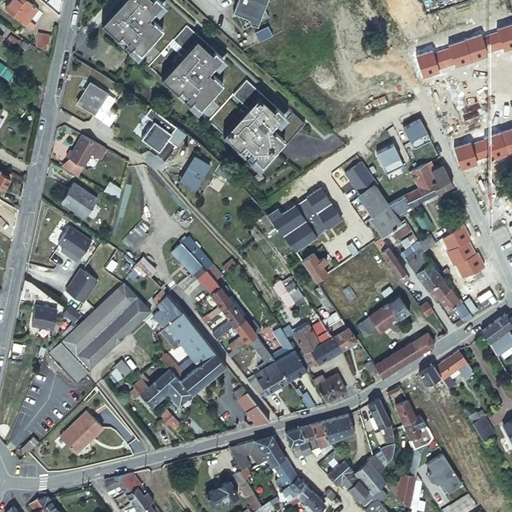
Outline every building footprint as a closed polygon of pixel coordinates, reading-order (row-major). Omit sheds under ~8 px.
[(36,9),(25,0),(10,0),(5,7),(25,23),(28,19),(36,9)] [(159,0),(120,0),(100,22),(117,38),(119,35),(126,41),(124,44),(129,49),(132,46),(140,53),(162,28),(153,19),(152,20),(148,17),(161,2),(159,0)] [(274,0),(237,0),(237,2),(241,11),(236,13),(237,14),(243,29),(269,17),(264,8),(266,3),(274,0)] [(172,39),(186,24),(161,2),(148,17),(152,20),(153,19),(162,28),(140,53),(132,46),(129,49),(148,66),(172,39)] [(241,11),(237,2),(232,13),(237,14),(236,13),(241,11)] [(32,28),(35,24),(28,19),(25,23),(32,28)] [(223,57),(186,24),(172,39),(185,50),(161,78),(177,93),(180,90),(187,96),(184,99),(189,104),(192,101),(200,109),(223,82),(214,74),(213,75),(210,71),(223,57)] [(53,33),(39,30),(36,44),(50,48),(53,33)] [(8,39),(19,47),(24,40),(12,32),(8,39)] [(117,38),(124,44),(126,41),(119,35),(117,38)] [(172,39),(148,66),(161,78),(185,50),(172,39)] [(234,93),(247,78),(223,57),(210,71),(213,75),(214,74),(223,82),(200,109),(192,101),(189,104),(208,122),(234,93)] [(14,72),(0,61),(0,73),(8,79),(14,72)] [(247,78),(234,93),(247,105),(221,133),(261,170),(301,124),(289,113),(275,129),(271,126),(284,111),(247,78)] [(106,93),(90,82),(77,102),(93,113),(92,114),(108,124),(115,113),(100,103),(106,93)] [(177,93),(184,99),(187,96),(180,90),(177,93)] [(234,93),(208,122),(221,133),(247,105),(234,93)] [(175,126),(149,108),(144,115),(152,121),(140,138),(158,151),(166,139),(176,146),(184,133),(175,126)] [(429,139),(418,118),(402,127),(412,148),(429,139)] [(97,142),(82,134),(73,151),(71,150),(67,157),(69,158),(82,165),(84,166),(92,152),(100,157),(106,147),(97,142)] [(403,165),(392,144),(374,153),(385,174),(403,165)] [(208,164),(193,155),(179,179),(194,188),(208,164)] [(69,158),(63,168),(76,176),(82,165),(69,158)] [(436,191),(452,183),(442,164),(434,168),(431,160),(408,169),(417,188),(422,186),(427,197),(437,192),(436,191)] [(388,203),(375,186),(377,184),(360,162),(344,175),(377,218),(374,220),(384,234),(403,221),(399,217),(408,211),(406,208),(396,213),(388,203)] [(224,176),(227,171),(220,163),(215,171),(224,176)] [(0,186),(3,188),(9,178),(0,172),(0,171),(1,170),(0,170),(0,186)] [(97,198),(73,183),(62,202),(85,216),(97,198)] [(120,191),(109,185),(105,192),(118,200),(120,191)] [(406,208),(427,197),(422,186),(417,188),(400,197),(388,203),(396,213),(406,208)] [(264,212),(266,214),(282,233),(294,249),(343,215),(324,189),(286,215),(274,202),(262,210),(264,212)] [(132,250),(151,230),(141,220),(121,239),(132,250)] [(69,226),(57,243),(79,258),(91,241),(69,226)] [(468,228),(455,237),(466,251),(478,242),(468,228)] [(419,240),(423,246),(425,249),(426,249),(437,241),(431,233),(425,236),(419,240)] [(215,281),(221,275),(188,235),(180,242),(200,264),(204,269),(209,274),(215,281)] [(380,237),(374,241),(377,247),(384,242),(380,237)] [(443,247),(453,261),(466,251),(455,237),(443,247)] [(418,239),(411,244),(401,251),(406,257),(408,255),(416,250),(423,246),(419,240),(418,239)] [(170,252),(191,273),(200,264),(180,242),(170,252)] [(384,242),(377,247),(384,256),(391,251),(384,242)] [(416,250),(408,255),(410,259),(423,250),(425,249),(423,246),(416,250)] [(439,268),(440,270),(453,261),(443,247),(430,256),(439,268)] [(410,259),(408,260),(422,280),(437,270),(423,250),(410,259)] [(409,278),(391,251),(384,256),(402,283),(409,278)] [(302,260),(316,281),(327,273),(313,252),(302,260)] [(113,256),(108,263),(114,267),(119,260),(113,256)] [(141,257),(134,263),(147,275),(153,269),(141,257)] [(200,264),(191,273),(195,277),(204,269),(200,264)] [(481,266),(471,273),(481,287),(491,279),(481,266)] [(201,282),(209,274),(204,269),(195,277),(201,282)] [(98,281),(81,270),(66,291),(83,303),(98,281)] [(437,270),(422,280),(428,288),(443,278),(437,270)] [(451,272),(445,277),(449,283),(455,279),(451,272)] [(462,280),(472,294),(481,287),(471,273),(462,280)] [(216,281),(215,281),(209,274),(201,282),(207,288),(216,281)] [(450,288),(443,278),(428,288),(435,298),(438,296),(450,288)] [(293,283),(285,288),(280,280),(272,284),(287,308),(303,298),(293,283)] [(452,288),(461,300),(462,302),(472,294),(462,280),(452,288)] [(219,286),(216,281),(207,288),(210,293),(209,294),(219,305),(206,315),(209,319),(219,312),(222,310),(232,302),(219,286)] [(74,382),(83,373),(150,311),(123,282),(103,301),(71,331),(68,328),(47,348),(50,351),(48,354),(74,382)] [(459,301),(450,288),(438,296),(447,310),(454,305),(461,315),(468,310),(462,302),(461,300),(459,301)] [(170,320),(180,311),(167,297),(165,295),(156,304),(170,320)] [(409,310),(399,295),(369,316),(377,326),(371,330),(374,334),(409,310)] [(425,315),(432,309),(427,301),(419,306),(425,315)] [(243,317),(232,302),(222,310),(231,321),(226,324),(225,324),(212,333),(215,338),(230,327),(243,317)] [(35,305),(31,325),(52,330),(56,310),(35,305)] [(68,306),(62,315),(74,323),(80,314),(68,306)] [(192,394),(225,365),(214,351),(181,310),(180,311),(170,320),(160,331),(174,349),(180,344),(193,360),(180,370),(166,353),(164,352),(158,358),(168,369),(169,368),(192,394)] [(219,312),(209,319),(208,319),(211,322),(221,315),(219,312)] [(511,324),(511,323),(508,318),(505,313),(481,331),(482,332),(494,354),(511,343),(511,337),(507,328),(510,326),(511,324)] [(249,325),(243,317),(230,327),(232,330),(235,328),(241,335),(228,345),(233,351),(246,341),(246,342),(249,340),(256,335),(249,325)] [(464,317),(454,324),(458,326),(466,321),(464,317)] [(334,335),(342,348),(357,340),(348,326),(347,327),(340,318),(325,327),(331,337),(334,335)] [(253,321),(249,325),(256,335),(261,331),(253,321)] [(316,350),(322,360),(324,359),(317,345),(320,343),(310,327),(308,323),(292,332),(299,343),(305,340),(312,352),(316,350)] [(336,352),(342,348),(334,335),(331,337),(325,327),(320,330),(316,323),(310,327),(320,343),(328,339),(336,352)] [(288,381),(306,370),(306,369),(298,356),(294,350),(285,336),(281,329),(273,333),(283,349),(289,353),(275,360),(280,367),(288,381)] [(378,371),(382,377),(432,346),(433,341),(427,332),(373,364),(378,371)] [(256,335),(249,340),(257,351),(264,346),(256,335)] [(324,359),(336,352),(328,339),(320,343),(317,345),(324,359)] [(298,356),(306,369),(322,360),(316,350),(312,352),(305,340),(299,343),(304,353),(298,356)] [(250,384),(260,397),(288,381),(280,367),(275,360),(271,355),(264,346),(257,351),(265,362),(258,366),(261,370),(264,376),(258,379),(250,384)] [(271,355),(275,360),(289,353),(283,349),(271,355)] [(466,362),(457,350),(434,367),(446,385),(448,387),(453,383),(447,375),(466,362)] [(114,365),(115,367),(125,378),(131,373),(119,360),(114,365)] [(373,364),(371,361),(364,366),(371,376),(378,371),(373,364)] [(446,385),(434,367),(432,364),(419,372),(451,431),(461,424),(441,388),(446,385)] [(191,399),(194,397),(192,394),(169,368),(168,369),(152,383),(164,396),(167,392),(179,405),(189,396),(191,399)] [(255,373),(258,379),(264,376),(261,370),(255,373)] [(324,400),(327,399),(345,390),(336,373),(323,380),(320,375),(312,379),(324,400)] [(140,378),(132,386),(134,388),(129,393),(134,399),(140,394),(151,407),(164,396),(152,383),(148,386),(140,378)] [(237,398),(246,391),(242,386),(233,393),(237,398)] [(246,412),(257,404),(246,391),(237,398),(242,405),(241,406),(246,412)] [(302,400),(308,408),(313,405),(306,396),(302,400)] [(389,421),(378,397),(366,404),(372,417),(369,419),(374,429),(378,427),(387,445),(381,449),(381,450),(372,454),(366,458),(367,460),(368,459),(379,474),(387,463),(391,458),(393,451),(393,443),(392,433),(391,429),(389,421)] [(417,418),(416,417),(411,407),(407,400),(394,405),(403,424),(417,418)] [(423,420),(432,415),(426,403),(417,408),(421,414),(420,415),(423,420)] [(255,424),(269,420),(257,404),(246,412),(255,424)] [(416,417),(420,415),(421,414),(417,408),(416,404),(411,407),(416,417)] [(353,431),(348,413),(320,421),(324,431),(327,442),(353,431)] [(511,413),(500,420),(511,443),(511,413)] [(168,423),(172,418),(168,414),(163,418),(160,420),(165,425),(168,423)] [(414,445),(431,437),(426,427),(423,420),(420,415),(416,417),(417,418),(403,424),(413,446),(414,445)] [(423,420),(426,427),(436,423),(432,415),(423,420)] [(80,416),(54,441),(68,455),(71,455),(86,441),(87,442),(96,433),(80,416)] [(470,421),(478,434),(486,429),(478,416),(470,421)] [(168,423),(175,430),(179,426),(172,418),(168,423)] [(324,431),(320,421),(311,423),(314,434),(324,431)] [(311,449),(317,446),(314,434),(311,423),(299,427),(303,441),(308,440),(311,449)] [(299,427),(285,431),(290,445),(289,445),(294,457),(302,453),(299,442),(303,441),(299,427)] [(317,446),(327,442),(324,431),(314,434),(317,446)] [(271,434),(228,446),(240,468),(241,470),(246,466),(248,469),(251,467),(243,454),(249,450),(257,463),(260,461),(266,458),(264,455),(262,450),(276,442),(271,434)] [(38,442),(33,436),(19,450),(24,455),(38,442)] [(420,451),(431,437),(414,445),(410,453),(419,456),(420,451)] [(299,442),(302,453),(311,449),(308,440),(303,441),(299,442)] [(262,450),(264,455),(266,458),(270,464),(274,462),(284,456),(276,442),(262,450)] [(331,446),(327,442),(317,446),(321,453),(331,446)] [(340,480),(351,470),(352,469),(334,449),(324,458),(333,468),(326,475),(335,485),(340,480)] [(431,472),(428,474),(442,494),(461,481),(441,452),(425,463),(431,472)] [(415,465),(419,456),(410,453),(405,473),(400,472),(398,482),(411,486),(414,473),(415,465)] [(296,476),(284,456),(274,462),(281,475),(275,478),(279,485),(275,487),(278,491),(281,489),(284,496),(287,499),(303,483),(296,476)] [(384,482),(379,474),(368,459),(367,460),(352,472),(358,479),(372,497),(373,496),(377,501),(385,495),(379,487),(384,482)] [(240,470),(247,482),(250,480),(247,475),(250,473),(248,469),(246,466),(241,470),(240,470)] [(246,495),(252,491),(247,482),(240,470),(241,470),(240,468),(232,473),(246,495)] [(358,479),(352,472),(351,470),(340,480),(343,485),(346,488),(358,479)] [(120,489),(127,498),(146,491),(132,472),(103,480),(103,481),(106,491),(115,490),(120,489)] [(237,494),(228,479),(205,493),(212,504),(220,499),(222,503),(237,494)] [(369,511),(379,503),(377,501),(373,496),(372,497),(358,479),(346,488),(360,506),(368,499),(372,504),(362,511),(369,511)] [(411,486),(398,482),(394,496),(408,506),(411,486)] [(311,491),(303,483),(287,499),(283,503),(285,510),(299,496),(303,500),(311,491)] [(328,489),(324,493),(331,500),(335,497),(328,489)] [(127,498),(134,507),(148,501),(152,500),(146,491),(127,498)] [(246,495),(254,509),(259,505),(252,491),(246,495)] [(311,491),(303,500),(299,503),(304,507),(305,507),(306,511),(314,511),(315,511),(316,511),(323,506),(321,501),(318,498),(311,491)] [(254,509),(252,511),(249,511),(260,511),(278,499),(276,493),(259,505),(254,509)] [(43,511),(54,511),(56,510),(46,497),(37,499),(41,506),(40,507),(43,511)] [(335,497),(331,500),(332,501),(331,503),(334,506),(340,502),(335,497)] [(33,511),(43,511),(40,507),(41,506),(37,499),(36,498),(27,504),(33,511)] [(148,501),(134,507),(137,511),(158,511),(152,504),(150,505),(148,501)] [(385,511),(386,511),(379,503),(369,511),(385,511)]
